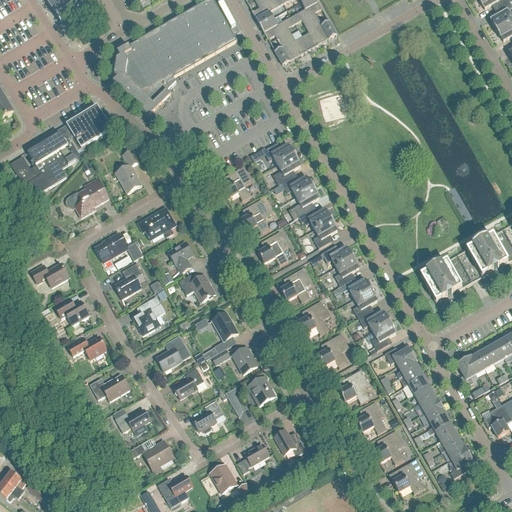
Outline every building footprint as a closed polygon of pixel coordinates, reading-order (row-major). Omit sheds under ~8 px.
[(43,0),(61,26),(79,13),(73,4),(79,0),(43,0)] [(336,38),(328,25),(321,28),(314,16),(321,12),(314,0),(241,0),(244,4),(249,0),(252,0),(259,11),(251,16),(255,22),(263,37),(264,36),(267,43),(274,39),(281,51),(274,56),(281,69),(289,64),(300,58),(318,48),(317,48),(328,42),(336,38)] [(480,0),(477,2),(482,9),(482,8),(484,12),(494,6),(497,12),(509,5),(506,0),(504,0),(500,2),(498,0),(480,0)] [(173,80),(237,44),(212,1),(117,55),(113,85),(148,121),(171,98),(166,94),(176,85),(173,80)] [(83,15),(92,10),(87,2),(79,7),(83,15)] [(511,10),(509,5),(497,12),(500,17),(490,23),(492,26),(492,27),(496,34),(511,24),(511,21),(510,17),(511,16),(511,10)] [(511,24),(496,34),(500,41),(501,41),(503,44),(511,39),(511,24)] [(0,92),(0,123),(14,116),(0,92)] [(66,128),(62,131),(65,136),(76,154),(81,152),(112,133),(97,109),(66,128)] [(20,161),(10,167),(32,202),(66,180),(61,172),(80,160),(76,154),(65,136),(62,131),(58,133),(60,137),(28,156),(33,165),(31,166),(32,169),(35,167),(39,174),(30,179),(20,161)] [(295,158),(290,151),(290,152),(288,148),(278,154),(275,148),(263,155),(269,164),(273,162),(277,168),(295,158)] [(139,165),(132,153),(123,158),(126,164),(118,169),(120,174),(115,177),(127,197),(142,188),(134,175),(135,174),(132,169),(139,165)] [(91,158),(87,154),(81,161),(85,165),(91,158)] [(278,189),(282,187),(293,181),(290,175),(300,170),(298,166),(299,166),(295,158),(277,168),(281,175),(273,179),(278,189)] [(82,169),(85,174),(92,170),(89,164),(82,169)] [(251,199),(245,188),(251,185),(243,170),(224,181),(227,187),(220,191),(227,203),(237,197),(242,204),(251,199)] [(293,181),(282,187),(287,197),(292,194),(295,201),(313,191),(309,183),(308,184),(306,180),(296,186),(293,181)] [(86,192),(70,201),(68,203),(67,206),(68,208),(70,210),(72,211),(75,210),(81,221),(96,212),(94,210),(108,202),(97,182),(84,189),(86,192)] [(313,191),(295,201),(299,207),(295,210),(300,219),(298,220),(298,221),(312,213),(309,208),(319,202),(317,198),(313,191)] [(256,229),(260,237),(270,232),(264,221),(270,218),(261,203),(242,213),(246,220),(239,224),(245,235),(256,229)] [(166,211),(138,227),(143,236),(145,234),(150,243),(163,235),(166,241),(173,237),(170,231),(176,228),(166,211)] [(315,218),(312,213),(298,221),(302,226),(303,225),(305,229),(310,226),(314,233),(331,223),(327,216),(325,212),(315,218)] [(276,225),(280,230),(287,226),(284,221),(276,225)] [(331,223),(314,233),(318,240),(313,242),(319,252),(330,246),(327,240),(337,234),(335,231),(336,230),(331,223)] [(511,227),(499,234),(511,256),(511,227)] [(511,256),(499,234),(460,256),(475,284),(489,276),(491,279),(503,273),(501,269),(511,263),(511,256)] [(126,250),(119,237),(118,235),(101,245),(102,246),(94,251),(103,266),(127,252),(134,264),(143,259),(135,245),(126,250)] [(280,235),(261,246),(264,252),(257,256),(264,267),(274,262),(279,269),(289,264),(283,253),(288,250),(280,235)] [(186,262),(193,258),(185,245),(168,255),(175,268),(176,268),(181,276),(192,270),(188,265),(187,265),(186,262)] [(336,249),(333,251),(322,257),(327,266),(332,264),(336,271),(353,261),(349,254),(348,254),(346,250),(339,254),(336,249)] [(306,259),(302,253),(297,256),(300,262),(306,259)] [(475,284),(460,256),(421,279),(436,306),(443,302),(445,305),(457,298),(455,295),(475,284)] [(126,268),(132,265),(129,259),(123,262),(126,268)] [(336,271),(339,277),(335,280),(340,289),(351,283),(348,278),(359,272),(356,268),(357,268),(353,261),(336,271)] [(69,281),(61,266),(47,274),(43,268),(30,275),(37,287),(42,284),(41,282),(45,280),(51,291),(69,281)] [(122,275),(126,282),(123,283),(114,288),(118,294),(117,295),(124,307),(125,307),(122,302),(141,291),(135,280),(142,276),(137,267),(122,275)] [(301,307),(311,301),(305,291),(311,287),(302,272),(283,283),(287,289),(280,293),(286,305),(297,299),(301,307)] [(173,284),(168,275),(161,280),(165,288),(173,284)] [(192,277),(179,285),(187,298),(194,294),(201,306),(216,298),(204,278),(195,283),(192,277)] [(351,283),(340,289),(336,292),(338,297),(343,295),(345,299),(350,295),(355,303),(371,293),(367,286),(365,282),(354,288),(351,283)] [(157,296),(161,303),(168,299),(164,292),(157,296)] [(371,293),(355,303),(359,309),(354,312),(359,321),(370,315),(367,310),(377,304),(375,301),(375,300),(371,293)] [(139,319),(133,322),(142,338),(148,334),(148,336),(155,332),(154,331),(159,328),(155,321),(165,315),(160,307),(156,300),(140,309),(144,314),(138,318),(139,319)] [(89,319),(83,309),(81,310),(78,305),(73,308),(69,301),(54,310),(61,322),(66,319),(72,329),(89,319)] [(305,322),(298,325),(305,337),(315,331),(320,339),(329,333),(323,323),(329,320),(321,304),(301,315),(305,322)] [(365,330),(368,328),(372,336),(390,325),(386,318),(385,319),(383,315),(373,321),(370,315),(359,321),(365,330)] [(238,336),(226,316),(212,324),(224,345),(238,336)] [(44,323),(41,317),(34,321),(37,327),(44,323)] [(372,336),(376,342),(371,345),(374,350),(377,355),(391,346),(388,341),(395,337),(393,333),(394,333),(390,325),(372,336)] [(358,335),(353,338),(356,343),(361,340),(358,335)] [(349,351),(341,337),(320,348),(324,355),(317,359),(324,370),(334,364),(338,372),(348,367),(342,355),(349,351)] [(164,348),(168,354),(156,361),(164,375),(191,359),(179,339),(164,348)] [(83,340),(70,347),(66,350),(72,360),(85,353),(90,363),(107,353),(99,340),(87,347),(83,340)] [(511,357),(511,355),(504,341),(495,347),(503,362),(511,357)] [(503,362),(495,347),(485,352),(494,367),(503,362)] [(257,369),(246,350),(232,359),(243,377),(257,369)] [(217,357),(214,351),(203,358),(206,363),(217,357)] [(398,370),(413,361),(408,351),(399,356),(396,351),(385,357),(391,368),(395,365),(398,370)] [(494,367),(485,352),(476,357),(485,373),(494,367)] [(216,368),(229,360),(225,353),(212,361),(216,368)] [(471,359),(466,362),(475,378),(485,373),(476,357),(471,360),(471,359)] [(413,361),(398,370),(400,375),(396,377),(399,382),(403,379),(418,370),(416,366),(416,365),(413,361)] [(68,362),(61,366),(65,373),(72,369),(68,362)] [(475,378),(466,362),(456,368),(463,379),(460,381),(465,390),(473,386),(470,381),(475,378)] [(200,369),(203,374),(208,370),(206,366),(200,369)] [(418,370),(403,379),(405,384),(401,387),(404,391),(408,389),(424,380),(418,370)] [(188,383),(174,391),(180,402),(197,392),(199,395),(207,390),(204,385),(196,372),(185,378),(188,383)] [(355,400),(356,400),(360,408),(370,402),(363,391),(369,388),(361,373),(342,384),(345,390),(338,394),(345,406),(355,400)] [(130,393),(121,378),(104,388),(101,382),(89,388),(98,403),(106,399),(109,405),(130,393)] [(384,390),(390,387),(386,379),(380,383),(384,390)] [(269,403),(270,404),(276,400),(272,392),(271,393),(263,380),(248,389),(259,408),(255,411),(269,403)] [(429,389),(424,380),(408,389),(413,398),(429,389)] [(390,387),(384,390),(388,397),(394,393),(390,387)] [(429,389),(413,398),(419,407),(434,399),(429,389)] [(235,390),(230,393),(225,396),(232,409),(239,421),(243,413),(234,398),(236,392),(235,390)] [(485,395),(482,390),(471,396),(474,401),(485,395)] [(503,397),(500,391),(495,393),(498,400),(503,397)] [(491,404),(497,401),(494,395),(488,399),(491,404)] [(434,399),(419,407),(424,417),(440,408),(437,403),(434,399)] [(511,402),(502,408),(511,424),(511,423),(511,402)] [(210,429),(216,425),(215,423),(223,418),(215,404),(204,411),(207,416),(193,424),(199,435),(202,434),(203,436),(205,437),(211,434),(211,432),(210,429)] [(356,425),(362,436),(373,430),(377,438),(387,432),(381,421),(383,420),(375,405),(359,414),(363,421),(356,425)] [(443,412),(440,408),(424,417),(429,426),(445,417),(442,413),(443,412)] [(511,424),(502,408),(490,415),(491,418),(483,423),(488,432),(492,430),(498,441),(509,434),(505,427),(511,424)] [(131,431),(133,434),(136,439),(147,433),(144,427),(150,424),(144,413),(129,421),(126,416),(115,423),(123,436),(131,431)] [(445,417),(429,426),(432,431),(428,433),(431,438),(435,436),(450,427),(445,417)] [(390,426),(393,431),(400,427),(397,422),(390,426)] [(456,436),(450,427),(435,436),(440,445),(456,436)] [(289,438),(286,433),(274,440),(284,458),(292,453),(296,460),(306,454),(295,435),(289,438)] [(396,434),(376,445),(380,451),(373,455),(380,467),(390,461),(394,468),(404,463),(398,452),(404,449),(396,434)] [(456,436),(440,445),(436,447),(441,456),(445,454),(446,454),(461,445),(456,436)] [(173,460),(163,443),(145,454),(141,447),(127,455),(132,462),(142,456),(154,476),(161,472),(159,468),(173,460)] [(464,450),(461,445),(446,454),(451,464),(467,454),(464,450)] [(262,447),(244,457),(246,461),(237,467),(243,477),(249,474),(248,471),(251,469),(251,470),(269,459),(262,447)] [(118,450),(112,453),(115,459),(121,456),(118,450)] [(427,465),(432,462),(433,461),(429,454),(423,458),(427,465)] [(467,454),(451,464),(454,468),(449,471),(452,476),(450,477),(453,482),(466,475),(463,469),(472,464),(467,454)] [(416,463),(395,474),(388,478),(399,496),(409,490),(413,498),(425,491),(419,481),(424,478),(416,463)] [(236,488),(225,468),(210,477),(211,478),(211,480),(212,482),(214,483),(222,496),(236,488)] [(285,479),(282,473),(276,476),(280,482),(285,479)] [(11,474),(4,484),(21,498),(24,494),(22,492),(26,486),(11,474)] [(165,502),(171,511),(187,502),(183,495),(192,490),(186,478),(172,487),(169,482),(157,488),(165,502)] [(21,498),(4,484),(0,488),(0,497),(10,505),(13,502),(17,501),(18,502),(21,498)] [(27,491),(40,505),(42,503),(41,503),(42,504),(43,504),(44,505),(48,501),(46,499),(47,499),(33,485),(27,491)] [(440,488),(443,494),(450,491),(447,485),(440,488)] [(253,498),(246,487),(238,492),(245,503),(253,498)] [(154,505),(148,495),(142,498),(148,508),(154,505)]
